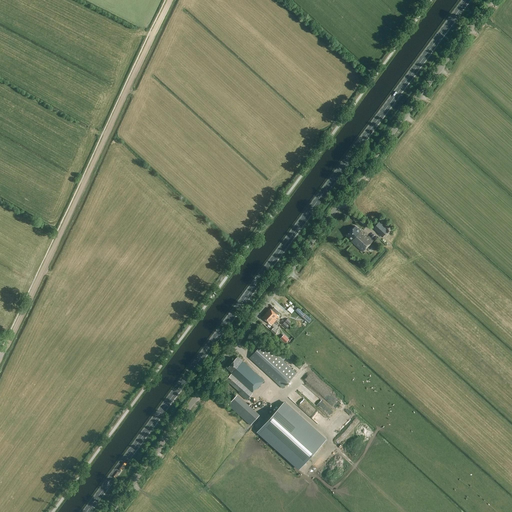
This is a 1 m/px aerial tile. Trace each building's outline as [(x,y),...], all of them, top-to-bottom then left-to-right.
[(373,228),(379,233),(379,234),(382,237),(389,230),(379,221),(373,228)] [(350,240),(363,252),(373,241),(362,230),(361,231),(355,226),(347,235),(351,240),(350,240)] [(293,305),(289,309),(293,313),(297,309),(293,305)] [(271,309),(267,313),(275,321),(279,316),(271,309)] [(275,321),(267,313),(263,317),(271,325),(275,321)] [(280,338),(285,343),(289,339),(284,335),(280,338)] [(250,358),(283,388),(296,373),(263,343),(250,358)] [(256,389),(264,380),(238,357),(227,368),(232,373),(226,380),(240,392),(239,393),(246,400),(253,393),(252,392),(255,389),(256,389)] [(236,395),(227,405),(250,425),(259,415),(236,395)] [(267,401),(263,405),(267,408),(270,404),(269,404),(273,400),(271,398),(268,401),(267,401)] [(285,401),(257,432),(299,470),(302,467),(326,439),(321,434),(285,401)]
